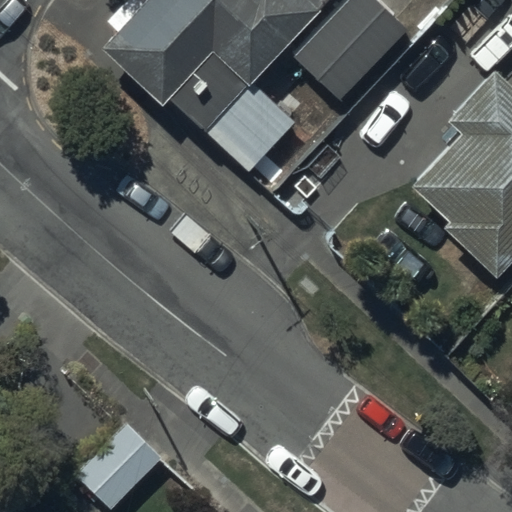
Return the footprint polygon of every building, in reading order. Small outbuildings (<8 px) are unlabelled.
[(317,0),(133,0),(95,41),(155,98),(164,89),(201,124),(317,0)] [(402,25),(374,0),(340,0),(291,52),(336,95),(402,25)] [(511,91),(488,69),(444,117),(458,129),(408,183),(445,216),(439,223),(492,272),(511,250),(511,91)] [(158,455),(123,421),(73,474),(107,507),(158,455)] [(0,506),(24,481),(0,458),(0,506)]
